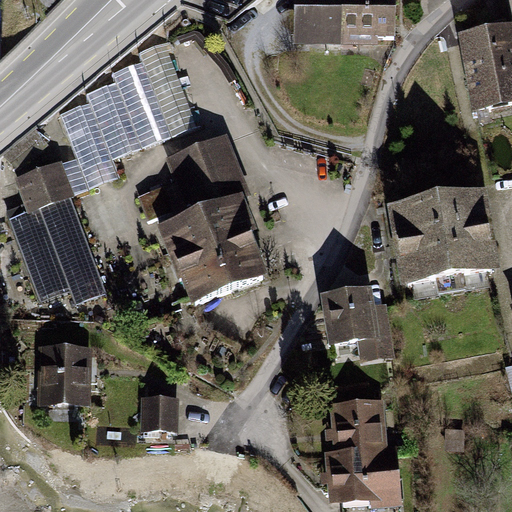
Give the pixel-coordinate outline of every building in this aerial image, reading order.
[(295,0),(295,50),(380,52),(380,44),(397,44),(398,0),(295,0)] [(511,33),(511,30),(460,40),(476,116),(511,107),(511,33)] [(90,106),(60,117),(77,162),(62,167),(74,198),(120,181),(113,162),(197,130),(169,56),(173,54),(169,44),(139,55),(143,65),(113,76),(116,85),(86,96),(90,106)] [(269,281),(252,238),(257,236),(244,202),(252,199),(228,138),(166,162),(189,219),(157,232),(179,286),(182,285),(193,311),(269,281)] [(61,165),(15,182),(27,215),(28,218),(71,202),(75,200),(74,198),(62,167),(61,165)] [(489,195),(390,212),(396,252),(404,294),(503,277),(496,239),(489,195)] [(27,215),(9,222),(40,305),(70,294),(76,308),(106,296),(71,202),(28,218),(27,215)] [(373,292),(322,299),(329,352),(359,347),(361,366),(396,361),(388,307),(376,309),(373,292)] [(92,349),(36,349),(36,408),(91,409),(92,349)] [(180,401),(141,401),(141,436),(179,436),(180,401)] [(331,407),(335,455),(388,450),(385,403),(331,407)] [(465,432),(446,432),(445,454),(465,455),(465,432)] [(335,455),(325,455),(330,509),(343,508),(343,511),(398,511),(399,509),(403,509),(398,450),(388,450),(335,455)]
